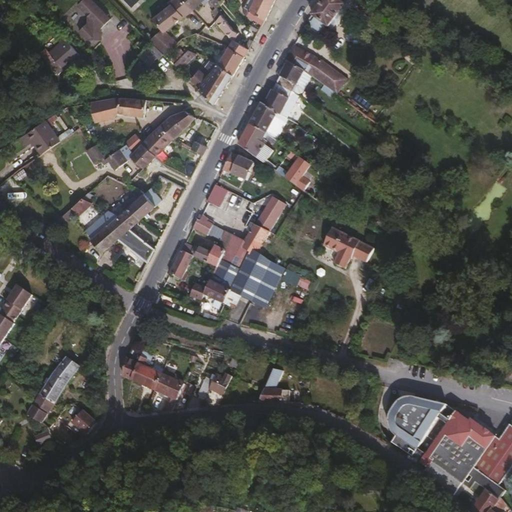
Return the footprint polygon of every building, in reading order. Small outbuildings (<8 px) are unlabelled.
[(91,44),(115,22),(94,0),(85,0),(78,7),(91,20),(79,31),(91,44)] [(173,23),(191,9),(180,0),(169,0),(166,3),(167,5),(160,11),(170,21),(173,23)] [(201,0),(180,0),(191,9),(201,0)] [(264,20),(273,0),(246,0),(242,9),(244,13),(261,24),(263,20),(264,20)] [(326,25),(343,3),(338,0),(320,0),(311,14),(314,16),(310,21),(311,24),(312,26),(315,28),(317,28),(319,28),(323,22),(326,25)] [(382,15),(362,1),(360,4),(357,9),(377,22),(382,15)] [(221,13),(215,7),(214,6),(207,13),(214,21),(217,17),(221,13)] [(170,21),(160,11),(150,19),(161,31),(173,23),(170,21)] [(233,40),(238,32),(232,29),(225,20),(218,25),(232,41),(233,40)] [(173,43),(163,32),(161,31),(151,39),(164,53),(173,43)] [(79,53),(65,37),(60,42),(73,59),(79,53)] [(247,48),(234,41),(233,40),(232,41),(229,46),(243,55),(247,48)] [(58,72),(73,59),(60,42),(49,51),(53,56),(48,61),(58,72)] [(319,62),(292,45),(284,60),(287,62),(287,61),(296,67),(304,71),(310,76),(319,62)] [(243,55),(229,46),(218,64),(233,73),(243,55)] [(180,68),(196,52),(189,48),(174,62),(180,68)] [(53,56),(49,51),(43,56),(48,61),(53,56)] [(213,103),(233,73),(218,64),(210,61),(206,66),(212,71),(207,76),(199,69),(191,78),(192,80),(199,86),(196,89),(197,91),(213,103)] [(300,94),(310,76),(304,71),(296,67),(287,61),(287,62),(276,82),(291,92),(296,95),(300,94)] [(344,78),(319,62),(310,76),(335,93),(344,78)] [(279,113),(291,92),(276,82),(264,103),(263,104),(278,114),(279,113)] [(140,116),(146,98),(131,97),(130,97),(130,99),(119,97),(117,97),(90,101),(94,120),(112,115),(116,111),(140,116)] [(264,133),(274,115),(288,122),(290,119),(279,113),(278,114),(263,104),(264,103),(261,101),(250,122),(264,133)] [(184,128),(194,117),(184,110),(171,115),(159,125),(172,138),(184,128)] [(59,140),(45,119),(32,129),(41,142),(45,150),(59,140)] [(272,149),(260,141),(264,133),(250,122),(238,144),(265,163),(272,149)] [(154,155),(172,138),(159,125),(153,130),(142,142),(154,155)] [(41,142),(32,129),(31,128),(27,132),(41,152),(45,150),(41,142)] [(202,154),(206,146),(195,141),(192,148),(202,154)] [(142,167),(154,155),(142,142),(129,155),(142,167)] [(95,165),(106,158),(97,145),(86,152),(95,165)] [(127,159),(119,147),(106,157),(114,169),(127,159)] [(245,179),(252,163),(231,153),(222,169),(245,179)] [(300,178),(309,165),(300,157),(285,177),(295,185),(300,178)] [(190,177),(195,167),(190,164),(184,174),(190,177)] [(308,183),(300,178),(295,185),(303,190),(308,183)] [(214,204),(222,188),(214,184),(206,200),(214,204)] [(141,217),(160,200),(151,188),(149,187),(143,191),(139,188),(137,190),(140,194),(133,200),(130,196),(122,203),(126,207),(130,204),(141,217)] [(80,217),(96,205),(88,195),(72,208),(80,217)] [(268,230),(284,205),(271,196),(253,223),(268,230)] [(141,217),(130,204),(126,207),(122,203),(119,205),(122,210),(118,213),(130,226),(141,217)] [(130,226),(118,213),(108,209),(100,216),(106,224),(90,237),(101,251),(118,237),(126,244),(145,258),(147,260),(154,246),(133,230),(130,226)] [(212,223),(207,221),(208,217),(202,215),(200,219),(197,218),(193,227),(204,233),(209,224),(211,225),(212,223)] [(248,231),(253,223),(250,221),(244,230),(248,231)] [(256,251),(269,231),(268,230),(253,223),(248,231),(242,240),(241,242),(242,242),(256,251)] [(366,260),(372,249),(357,241),(358,240),(331,228),(322,245),(337,252),(333,263),(343,268),(348,258),(350,259),(353,253),(366,260)] [(225,247),(231,235),(223,231),(218,244),(225,247)] [(230,290),(245,257),(248,252),(249,251),(240,245),(242,242),(241,242),(242,240),(231,235),(225,247),(224,250),(216,266),(209,281),(230,290)] [(196,248),(185,242),(181,249),(192,255),(196,248)] [(253,256),(256,251),(242,242),(240,245),(249,251),(248,252),(253,256)] [(145,258),(126,244),(120,252),(138,267),(145,258)] [(216,266),(224,250),(215,246),(212,253),(198,247),(194,257),(201,260),(216,266)] [(196,270),(201,260),(194,257),(192,255),(181,249),(169,273),(180,279),(187,265),(196,270)] [(255,263),(260,254),(256,251),(253,256),(248,252),(245,257),(255,263)] [(251,300),(270,260),(260,254),(255,263),(245,257),(230,290),(240,295),(251,300)] [(263,306),(281,266),(270,260),(251,300),(263,306)] [(309,292),(313,282),(285,270),(281,279),(309,292)] [(230,290),(209,281),(206,287),(203,294),(224,303),(230,290)] [(203,294),(206,287),(194,282),(189,294),(201,299),(203,294)] [(0,343),(9,330),(15,322),(13,322),(33,294),(18,284),(8,299),(9,300),(0,312),(0,343)] [(233,308),(240,295),(230,290),(224,303),(233,308)] [(152,356),(143,351),(140,356),(147,359),(150,360),(152,356)] [(146,363),(147,359),(140,356),(137,363),(144,367),(146,363)] [(40,424),(79,366),(66,357),(55,372),(47,383),(27,414),(29,416),(29,415),(38,421),(38,423),(40,424)] [(132,380),(137,363),(126,358),(126,359),(123,375),(132,380)] [(154,390),(161,374),(144,367),(137,363),(132,380),(154,390)] [(274,389),(282,373),(273,369),(258,401),(266,402),(280,402),(281,390),(274,389)] [(184,385),(161,374),(154,390),(176,400),(184,385)] [(222,396),(231,377),(226,374),(223,379),(214,375),(209,385),(207,390),(222,396)] [(207,390),(209,385),(203,382),(197,396),(203,399),(207,390)] [(288,402),(289,390),(281,390),(280,402),(288,402)] [(415,452),(441,412),(422,399),(412,397),(410,404),(405,403),(402,404),(398,405),(394,407),(391,410),(389,413),(388,417),(387,423),(389,428),(392,432),(395,435),(390,442),(412,457),(415,452)] [(172,411),(174,405),(167,402),(162,412),(172,411)] [(455,462),(481,427),(470,420),(468,422),(445,405),(441,412),(415,452),(423,457),(420,462),(427,467),(424,471),(436,482),(452,459),(455,462)] [(96,421),(82,409),(81,409),(79,412),(77,410),(70,418),(84,431),(86,433),(92,426),(96,421)] [(358,419),(344,413),(342,419),(355,425),(358,419)] [(270,432),(270,422),(260,423),(260,433),(270,432)] [(485,489),(508,457),(511,452),(511,425),(511,424),(500,439),(496,437),(469,475),(471,476),(468,481),(465,479),(462,483),(469,488),(474,481),(485,489)] [(469,475),(496,437),(481,427),(455,462),(452,459),(436,482),(452,494),(461,483),(462,483),(465,479),(464,478),(468,474),(469,475)] [(51,437),(49,429),(35,434),(37,442),(51,437)] [(499,484),(511,466),(511,460),(508,457),(485,489),(499,499),(500,497),(506,490),(499,484)] [(499,499),(485,489),(470,510),(473,511),(488,511),(491,509),(499,499)] [(494,511),(498,511),(506,503),(500,497),(499,499),(491,509),(494,511)]
